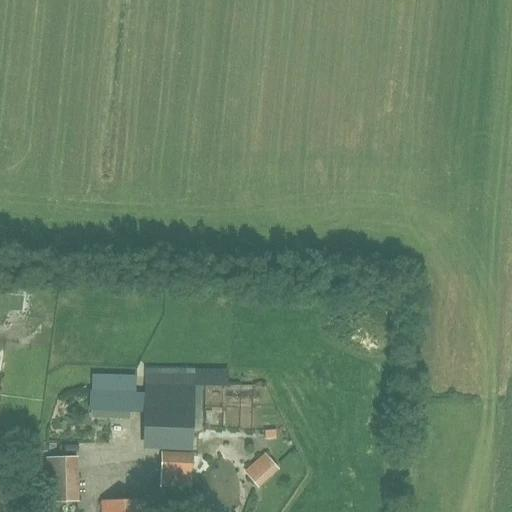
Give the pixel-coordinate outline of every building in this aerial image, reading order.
[(146,451),(193,450),(193,385),(146,385),(146,451)] [(135,412),(136,394),(93,393),(92,410),(135,412)] [(192,457),(164,456),(163,487),(191,487),(192,457)] [(258,486),(277,470),(266,457),(247,473),(258,486)] [(76,459),(48,460),(49,504),(77,503),(76,459)] [(144,511),(144,501),(102,502),(102,511),(144,511)]
